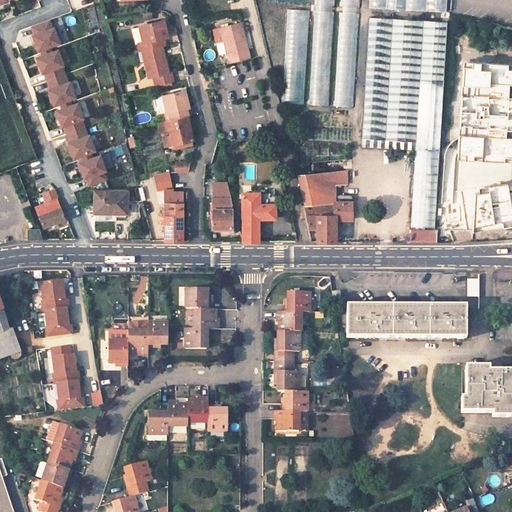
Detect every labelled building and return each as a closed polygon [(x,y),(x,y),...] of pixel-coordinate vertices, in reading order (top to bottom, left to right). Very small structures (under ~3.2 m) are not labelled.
[(314,0),(308,104),(328,105),(334,0),(314,0)] [(339,0),(333,106),(353,107),(359,0),(339,0)] [(368,0),(368,8),(443,12),(443,0),(368,0)] [(309,11),(288,10),(283,102),(304,103),(309,11)] [(433,227),(446,22),(368,17),(362,138),(361,145),(415,148),(411,225),(433,227)] [(35,35),(33,35),(39,51),(42,49),(50,46),(60,43),(54,27),(52,28),(49,19),(32,26),(35,35)] [(142,51),(160,47),(158,39),(165,38),(167,37),(163,20),(139,26),(139,27),(133,29),(137,44),(138,43),(140,51),(142,51)] [(241,22),(220,26),(228,62),(249,58),(241,22)] [(167,45),(165,38),(158,39),(160,47),(161,46),(167,45)] [(174,81),(171,71),(169,72),(161,46),(160,47),(142,51),(149,77),(153,76),(156,86),(174,81)] [(42,72),(44,72),(47,80),(64,74),(61,65),(63,64),(57,49),(52,51),(44,54),(36,57),(42,72)] [(460,63),(459,97),(490,99),(491,88),(511,89),(511,72),(507,72),(508,65),(460,63)] [(50,89),(48,89),(54,104),(60,102),(69,99),(75,97),(69,81),(67,82),(64,74),(47,80),(50,89)] [(164,105),(166,112),(169,111),(171,119),(186,116),(191,114),(185,89),(156,96),(158,106),(164,105)] [(459,97),(457,134),(511,136),(511,99),(490,99),(459,97)] [(71,105),(69,99),(60,102),(62,108),(71,105)] [(63,125),(67,133),(84,127),(81,118),(83,118),(77,102),(71,105),(62,108),(56,110),(62,125),(63,125)] [(160,133),(170,130),(173,144),(192,140),(186,116),(171,119),(165,121),(157,123),(160,133)] [(70,142),(68,142),(74,158),(81,155),(90,151),(95,150),(89,134),(87,135),(84,127),(67,133),(70,142)] [(160,133),(163,147),(173,144),(170,130),(160,133)] [(455,165),(504,167),(505,162),(511,161),(511,136),(457,134),(455,165)] [(173,144),(174,149),(193,145),(192,140),(173,144)] [(92,157),(90,151),(81,155),(83,161),(92,157)] [(104,170),(105,170),(100,154),(92,157),(83,161),(79,162),(84,178),(86,177),(89,185),(107,179),(104,170)] [(175,172),(186,172),(188,162),(175,162),(175,172)] [(302,205),(304,215),(306,227),(317,228),(317,242),(335,242),(335,220),(352,220),(352,201),(349,201),(349,195),(335,195),(335,185),(346,184),(347,170),(296,176),(304,205),(302,205)] [(226,182),(213,182),(212,228),(231,229),(231,208),(230,195),(226,182)] [(489,195),(474,196),(472,233),(511,231),(511,187),(510,188),(488,189),(489,195)] [(182,206),(180,197),(175,197),(174,192),(174,191),(173,189),(165,188),(165,213),(161,213),(159,216),(159,220),(161,223),(165,223),(164,228),(182,228),(182,206)] [(58,197),(55,189),(42,193),(45,201),(58,197)] [(127,192),(94,191),(94,212),(127,212),(127,192)] [(259,242),(258,218),(275,218),(275,204),(260,204),(260,193),(242,193),(242,242),(259,242)] [(60,207),(56,198),(38,205),(41,214),(60,207)] [(29,207),(23,209),(30,228),(36,225),(29,207)] [(44,226),(65,218),(60,207),(41,214),(39,215),(44,226)] [(182,228),(164,228),(164,240),(182,241),(182,228)] [(44,239),(40,229),(28,229),(28,239),(44,239)] [(436,229),(411,229),(411,241),(436,241),(436,229)] [(62,280),(41,282),(43,300),(41,300),(42,310),(45,310),(47,328),(46,328),(47,337),(72,335),(71,325),(68,325),(66,308),(67,307),(66,298),(63,298),(62,280)] [(209,309),(210,299),(207,299),(207,288),(185,288),(185,308),(193,308),(209,309)] [(334,303),(341,303),(340,290),(332,291),(334,303)] [(286,291),(286,301),(284,301),(284,311),(301,311),(310,311),(310,291),(286,291)] [(15,349),(12,328),(9,329),(0,300),(0,358),(10,355),(11,356),(11,357),(12,358),(13,359),(15,359),(16,359),(17,359),(18,358),(20,357),(21,354),(21,353),(20,352),(20,351),(19,350),(18,349),(17,349),(15,348),(15,349)] [(465,306),(347,306),(346,338),(465,338),(465,306)] [(218,329),(218,319),(215,319),(215,309),(209,309),(193,308),(193,328),(210,328),(218,329)] [(276,311),(276,321),(278,321),(278,332),(300,332),(301,311),(284,311),(276,311)] [(124,351),(137,352),(138,355),(147,355),(147,347),(147,321),(136,324),(125,322),(127,333),(123,342),(124,351)] [(147,347),(157,347),(157,344),(167,344),(167,322),(147,321),(147,347)] [(207,348),(207,338),(210,338),(210,328),(193,328),(185,328),(185,348),(207,348)] [(278,332),(278,341),(276,341),(275,361),(293,361),(294,351),(300,351),(300,332),(278,332)] [(110,340),(104,341),(102,365),(113,365),(114,367),(123,368),(124,351),(123,342),(110,340)] [(76,371),(74,355),(53,357),(55,373),(54,374),(55,383),(58,383),(78,381),(79,381),(78,371),(76,371)] [(275,361),(275,381),(278,381),(278,391),(286,391),(299,391),(299,372),(293,372),(293,361),(275,361)] [(488,367),(466,367),(465,397),(461,397),(461,412),(492,412),(492,416),(511,416),(511,370),(488,370),(488,367)] [(80,397),(78,381),(58,383),(59,400),(58,400),(59,410),(84,407),(83,397),(80,397)] [(286,391),(286,401),(284,401),(284,411),(300,411),(307,411),(308,391),(299,391),(286,391)] [(93,406),(103,404),(101,392),(92,393),(93,406)] [(208,398),(198,398),(198,400),(187,400),(187,404),(187,421),(208,421),(208,406),(208,398)] [(187,404),(177,404),(178,401),(168,401),(167,410),(167,425),(187,425),(187,421),(187,404)] [(228,409),(218,409),(218,406),(208,406),(208,421),(207,430),(227,430),(228,409)] [(167,410),(158,410),(158,412),(147,412),(147,433),(167,433),(167,425),(167,410)] [(275,411),(275,421),(277,421),(277,430),(300,431),(300,411),(284,411),(275,411)] [(77,450),(81,440),(78,440),(81,431),(53,421),(46,440),(54,442),(77,450)] [(69,468),(72,458),(74,459),(77,450),(54,442),(48,461),(69,468)] [(1,458),(0,458),(0,511),(14,511),(2,476),(7,474),(1,458)] [(62,487),(66,477),(68,478),(71,469),(69,468),(48,461),(42,480),(62,487)] [(124,467),(127,477),(125,477),(130,496),(132,495),(133,495),(147,491),(144,481),(150,479),(145,461),(124,467)] [(23,482),(26,475),(16,472),(19,481),(23,482)] [(43,511),(56,511),(62,498),(59,497),(62,487),(42,480),(36,499),(41,501),(38,510),(43,511)] [(130,496),(119,499),(113,501),(116,511),(113,511),(137,511),(133,495),(132,495),(130,496)]
